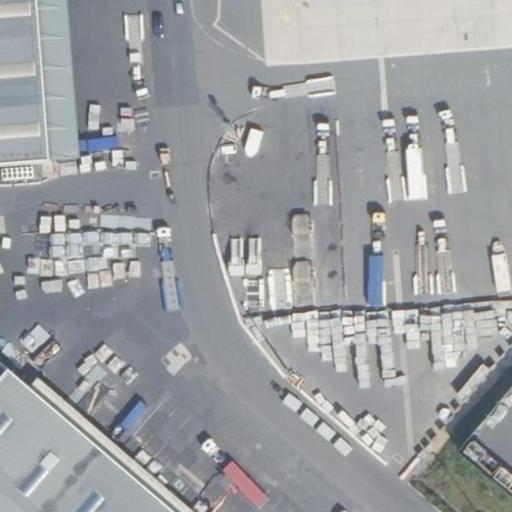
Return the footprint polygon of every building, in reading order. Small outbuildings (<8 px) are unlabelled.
[(0,0),(0,135),(54,132),(54,130),(47,41),(44,41),(41,0),(0,0)] [(71,0),(44,0),(47,41),(74,39),(71,0)] [(54,132),(0,135),(0,163),(57,159),(54,132)] [(0,396),(16,378),(0,364),(0,396)] [(171,511),(16,378),(0,396),(0,511),(171,511)]
